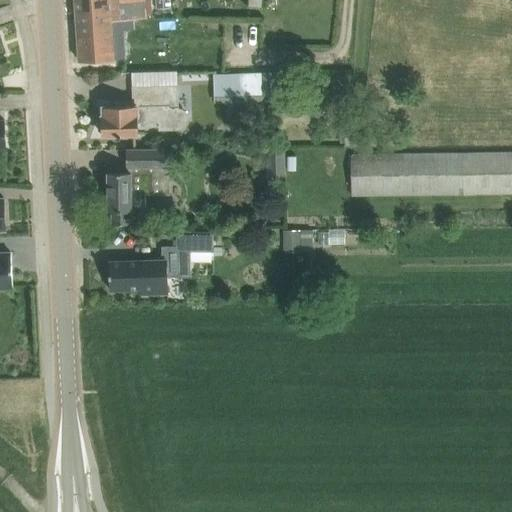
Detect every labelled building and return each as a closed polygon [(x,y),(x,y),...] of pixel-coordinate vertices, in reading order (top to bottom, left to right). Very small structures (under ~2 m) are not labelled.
[(75,0),(76,15),(111,14),(110,0),(75,0)] [(110,0),(111,14),(76,15),(80,61),(115,59),(112,21),(147,18),(145,0),(110,0)] [(239,94),(273,92),(272,77),(263,77),(262,72),(259,72),(238,73),(239,94)] [(133,85),(133,104),(104,106),(104,115),(102,115),(103,119),(100,122),(100,129),(103,131),(103,135),(139,133),(139,120),(159,120),(160,129),(179,128),(183,127),(186,125),(188,122),(189,118),(189,115),(188,112),(186,110),(183,107),(180,106),(179,84),(175,84),(133,85)] [(364,100),(364,112),(388,113),(388,100),(364,100)] [(341,146),(366,146),(366,128),(341,128),(341,146)] [(267,148),(268,175),(284,175),(284,148),(267,148)] [(148,209),(148,193),(153,192),(153,167),(170,167),(174,167),(173,149),(131,150),(131,152),(131,170),(108,172),(109,194),(109,207),(109,210),(112,210),(112,223),(131,223),(131,209),(148,209)] [(511,150),(351,152),(352,195),(511,193),(511,150)] [(141,259),(109,261),(111,289),(141,288),(141,295),(168,294),(168,275),(191,274),(190,250),(213,250),(213,231),(189,231),(189,228),(177,228),(178,244),(166,245),(166,261),(141,262),(141,259)] [(284,246),(301,246),(301,230),(284,230),(284,246)] [(0,270),(13,269),(12,252),(0,253),(0,270)] [(0,287),(14,287),(13,269),(0,270),(0,287)]
